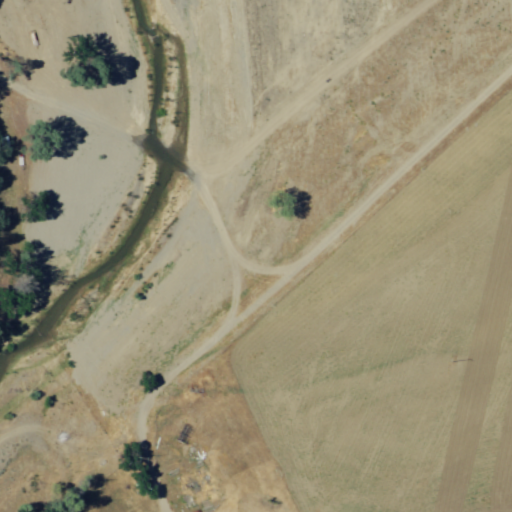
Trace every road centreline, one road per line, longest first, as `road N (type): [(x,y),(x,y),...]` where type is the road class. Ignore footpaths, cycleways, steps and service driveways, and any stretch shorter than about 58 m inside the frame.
road 1 (track): [(0,84),(41,120),(64,227),(107,229),(182,195),(240,195),(247,211),(232,322)]
road 2 (track): [(232,322),(511,66)]
road 3 (track): [(165,511),(140,451),(140,405),(232,322)]
